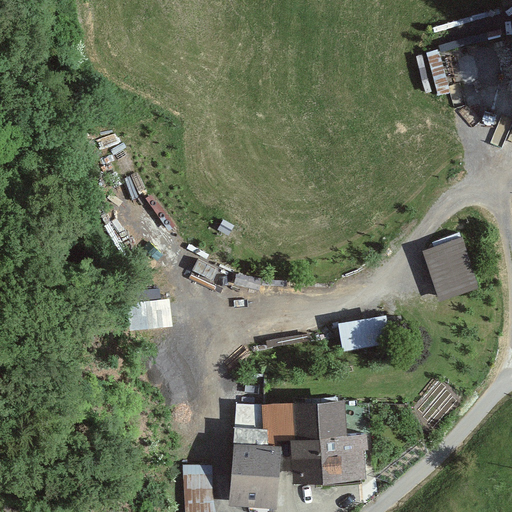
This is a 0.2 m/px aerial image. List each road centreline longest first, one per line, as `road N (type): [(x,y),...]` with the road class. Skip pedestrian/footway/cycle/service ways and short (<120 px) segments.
road 1 (track): [(228,511),(220,489),(217,361),(226,340),(255,323),(361,298),(452,201),(503,194)]
road 2 (unclassified): [(370,511),(511,381)]
